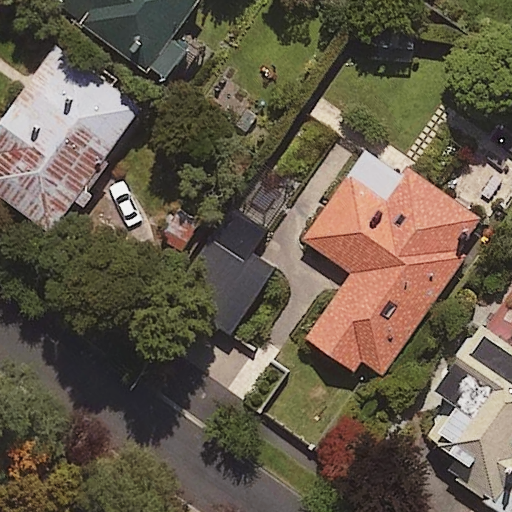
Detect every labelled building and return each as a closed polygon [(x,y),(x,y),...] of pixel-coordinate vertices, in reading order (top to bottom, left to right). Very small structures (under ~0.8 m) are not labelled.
[(202,0),(55,0),(172,78),(194,44),(179,35),(202,0)] [(145,105),(72,55),(59,75),(44,65),(0,128),(0,190),(58,231),(145,105)] [(490,224),(375,142),(307,238),(356,273),(311,336),(357,369),(364,358),(385,373),(490,224)] [(275,268),(220,230),(179,290),(235,328),(275,268)] [(511,475),(511,286),(435,393),(451,404),(430,434),(460,456),(449,472),(504,511),(511,511),(511,486),(507,483),(511,475)]
